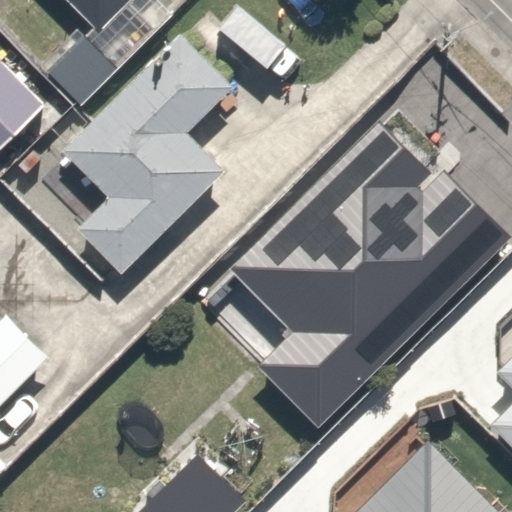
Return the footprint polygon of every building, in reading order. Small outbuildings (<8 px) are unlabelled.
[(65,0),(80,14),(97,31),(102,26),(127,0),(65,0)] [(97,31),(80,14),(29,66),(69,106),(121,54),(104,37),(97,31)] [(61,240),(104,282),(217,164),(171,120),(221,67),(174,22),(54,148),(104,196),(61,240)] [(0,144),(48,94),(0,47),(0,144)] [(300,192),(225,270),(285,327),(251,363),(314,422),(422,309),(300,192)] [(0,449),(62,385),(0,326),(0,449)] [(478,511),(511,477),(511,371),(504,364),(470,399),(435,365),(348,454),(407,511),(478,511)] [(115,511),(227,511),(232,507),(173,451),(115,511)]
